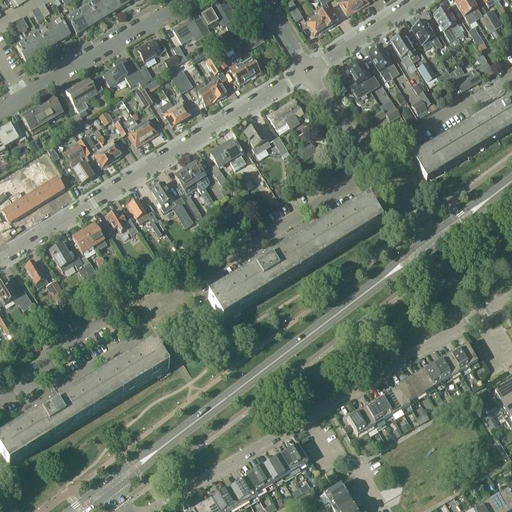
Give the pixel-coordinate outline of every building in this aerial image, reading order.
[(20,6),(16,0),(7,0),(14,9),(20,6)] [(108,17),(98,0),(89,0),(85,3),(88,7),(98,23),(108,17)] [(112,0),(98,0),(108,17),(119,10),(112,0)] [(130,4),(127,0),(112,0),(119,10),(130,4)] [(317,0),(322,8),(314,13),(326,32),(332,29),(331,27),(335,24),(324,6),(329,3),(326,0),(317,0)] [(359,12),(350,0),(345,0),(338,4),(348,19),(359,12)] [(350,0),(359,12),(369,6),(365,0),(350,0)] [(476,23),(461,0),(458,0),(454,3),(464,18),(469,27),(476,23)] [(477,10),(470,0),(461,0),(476,23),(480,20),(490,36),(496,32),(486,15),(482,18),(477,10)] [(495,5),(491,0),(482,0),(486,5),(489,9),(495,5)] [(491,0),(495,5),(502,16),(507,25),(511,23),(505,14),(499,3),(502,1),(500,0),(491,0)] [(285,7),(295,24),(302,19),(292,2),(285,7)] [(200,19),(207,31),(219,24),(222,28),(236,20),(227,4),(213,12),(211,9),(198,16),(200,19)] [(43,6),(37,10),(44,20),(49,16),(43,6)] [(98,23),(88,7),(76,14),(87,30),(98,23)] [(446,9),(439,13),(456,40),(465,34),(458,24),(456,25),(446,9)] [(44,20),(37,10),(31,13),(37,24),(44,20)] [(486,15),(496,32),(502,28),(492,12),(486,15)] [(326,32),(314,13),(313,13),(317,18),(306,24),(315,37),(318,35),(319,36),(326,32)] [(439,13),(433,17),(449,44),(456,40),(439,13)] [(87,30),(76,14),(66,20),(76,37),(87,30)] [(240,29),(251,22),(247,16),(226,29),(229,34),(238,28),(239,29),(240,29)] [(207,31),(200,19),(187,27),(186,24),(172,32),(181,46),(193,39),(196,44),(210,35),(207,31)] [(27,30),(23,23),(21,20),(15,23),(22,33),(23,35),(27,33),(26,31),(27,30)] [(49,28),(59,44),(69,37),(60,21),(49,28)] [(424,22),(418,27),(431,48),(434,53),(441,49),(424,22)] [(22,33),(15,23),(9,27),(16,37),(22,33)] [(431,48),(418,27),(411,31),(425,52),(431,48)] [(49,28),(38,35),(47,51),(59,44),(49,28)] [(474,30),(468,34),(480,53),(486,49),(474,30)] [(257,33),(246,39),(243,41),(250,52),(263,44),(257,33)] [(47,51),(38,35),(27,42),(37,58),(47,51)] [(403,36),(396,40),(412,65),(419,61),(403,36)] [(412,65),(396,40),(390,44),(400,60),(406,69),(412,65)] [(37,58),(27,42),(15,49),(25,65),(37,58)] [(153,43),(137,52),(144,65),(160,55),(166,52),(160,42),(154,45),(153,43)] [(504,45),(493,52),(497,58),(508,51),(507,50),(505,46),(504,45)] [(178,48),(173,52),(180,65),(186,61),(178,48)] [(391,79),(392,80),(399,76),(381,49),(375,53),(391,79)] [(375,53),(368,57),(382,79),(382,78),(385,83),(391,79),(375,53)] [(175,56),(164,63),(165,66),(169,72),(181,66),(177,59),(175,56)] [(487,64),(482,56),(476,60),(481,67),(487,64)] [(199,63),(195,57),(190,60),(194,67),(199,63)] [(250,57),(239,64),(241,67),(250,82),(255,78),(255,77),(260,74),(250,57)] [(146,85),(138,71),(133,74),(124,59),(113,66),(115,70),(103,77),(109,88),(117,84),(116,82),(123,77),(130,89),(138,84),(140,89),(146,85)] [(207,64),(206,65),(211,74),(214,78),(221,74),(222,74),(213,60),(207,64)] [(370,79),(360,62),(353,66),(370,93),(376,89),(370,79)] [(239,64),(228,70),(231,74),(239,87),(244,84),(245,85),(250,82),(241,67),(239,64)] [(439,84),(427,65),(417,71),(427,86),(427,85),(430,90),(439,84)] [(370,93),(353,66),(347,70),(356,85),(350,89),(358,101),(370,93)] [(469,73),(464,77),(463,77),(471,89),(481,83),(473,69),(469,72),(469,73)] [(175,75),(172,71),(167,74),(169,79),(175,75)] [(182,72),(176,76),(187,93),(192,89),(182,72)] [(458,76),(459,78),(452,81),(453,83),(454,83),(461,95),(471,89),(463,77),(464,77),(462,73),(458,76)] [(205,86),(208,89),(216,102),(221,99),(222,100),(227,98),(226,96),(220,86),(219,87),(214,78),(211,74),(208,76),(212,82),(205,86)] [(176,76),(170,80),(181,97),(187,93),(176,76)] [(450,78),(442,83),(440,84),(444,91),(455,85),(453,83),(452,81),(450,78)] [(88,109),(84,103),(103,92),(95,79),(90,82),(89,81),(78,88),(79,89),(76,91),(72,90),(66,94),(79,115),(85,111),(88,109)] [(426,94),(420,85),(413,89),(419,98),(426,110),(433,106),(426,94)] [(195,91),(206,109),(216,102),(208,89),(202,93),(199,88),(195,91)] [(147,90),(140,94),(147,106),(148,106),(149,109),(156,104),(147,90)] [(147,106),(140,94),(139,93),(133,97),(141,110),(147,106)] [(400,105),(405,102),(401,96),(396,99),(400,105)] [(174,110),(173,111),(181,123),(191,117),(192,116),(184,103),(181,100),(179,101),(177,103),(180,106),(174,110)] [(511,102),(505,106),(502,100),(491,106),(494,113),(413,162),(425,182),(511,129),(511,102)] [(37,110),(46,125),(62,116),(53,101),(37,110)] [(303,115),(294,101),(275,114),(281,123),(282,122),(288,131),(289,131),(290,132),(300,126),(296,120),(303,115)] [(420,102),(411,108),(418,119),(427,113),(420,102)] [(160,110),(159,110),(162,116),(171,130),(181,123),(173,111),(174,110),(173,109),(170,103),(169,104),(163,107),(160,110)] [(370,110),(374,117),(367,121),(371,127),(385,118),(377,105),(370,110)] [(406,109),(399,113),(407,125),(414,121),(406,109)] [(46,125),(37,110),(21,120),(30,134),(46,125)] [(389,125),(400,118),(394,110),(384,116),(389,125)] [(112,124),(112,123),(105,113),(98,117),(105,128),(112,124)] [(281,123),(275,114),(267,119),(276,133),(276,132),(279,137),(288,131),(282,122),(281,123)] [(117,125),(114,127),(122,140),(128,136),(135,148),(139,146),(140,147),(147,143),(138,129),(134,124),(133,122),(133,121),(132,119),(123,125),(121,123),(120,123),(117,125)] [(138,128),(138,129),(147,143),(153,138),(153,137),(156,135),(148,122),(138,128)] [(0,134),(0,135),(0,134),(0,145),(4,153),(10,149),(9,147),(18,142),(19,144),(26,141),(16,124),(10,128),(9,126),(0,131),(0,134)] [(270,149),(266,143),(257,128),(244,136),(254,150),(252,151),(256,158),(270,149)] [(100,137),(97,132),(94,134),(101,146),(103,145),(102,143),(104,142),(101,137),(100,137)] [(298,138),(304,147),(312,142),(306,133),(298,138)] [(71,136),(68,138),(75,149),(78,147),(77,144),(71,136)] [(279,139),(272,143),(278,153),(285,150),(279,139)] [(84,140),(77,144),(78,147),(86,158),(86,159),(93,155),(94,156),(102,169),(105,167),(106,168),(113,164),(104,150),(98,154),(96,151),(92,153),(91,151),(84,140)] [(110,146),(104,150),(113,164),(119,160),(118,158),(122,156),(114,144),(112,141),(108,143),(110,146)] [(34,142),(29,145),(35,156),(40,154),(34,142)] [(226,145),(220,148),(221,149),(221,150),(229,164),(235,173),(246,166),(232,143),(227,146),(226,145)] [(298,153),(301,158),(310,152),(313,150),(310,145),(307,147),(298,153)] [(75,149),(65,155),(71,165),(70,167),(82,186),(93,179),(84,164),(84,165),(81,161),(86,158),(78,147),(75,149)] [(221,150),(210,156),(218,170),(229,164),(221,150)] [(313,156),(310,152),(301,158),(304,163),(313,156)] [(195,165),(185,172),(197,191),(197,190),(199,194),(207,190),(209,188),(209,185),(208,183),(205,178),(204,179),(195,165)] [(307,175),(308,176),(312,184),(320,179),(315,170),(307,175)] [(191,199),(189,195),(197,191),(185,172),(174,179),(183,193),(184,192),(187,197),(182,200),(179,196),(178,197),(185,207),(196,225),(197,224),(195,221),(200,218),(201,217),(190,200),(191,199)] [(64,193),(53,174),(45,179),(43,177),(0,202),(0,232),(8,227),(55,198),(55,199),(64,193)] [(229,187),(221,175),(215,179),(223,190),(229,187)] [(164,215),(171,211),(176,208),(173,203),(174,203),(163,186),(151,194),(164,215)] [(149,219),(138,202),(128,208),(139,226),(149,220),(152,225),(156,223),(152,217),(149,219)] [(247,277),(248,280),(209,303),(221,323),(381,225),(369,205),(271,266),(267,259),(251,269),(253,273),(247,277)] [(206,241),(196,225),(185,207),(178,211),(190,228),(201,244),(206,241)] [(237,212),(230,216),(237,227),(244,223),(237,212)] [(127,230),(124,225),(126,224),(122,218),(120,219),(116,213),(107,218),(114,230),(117,228),(121,234),(127,230)] [(237,227),(230,216),(218,224),(224,235),(237,227)] [(157,224),(152,227),(151,228),(158,240),(164,236),(157,224)] [(107,247),(105,243),(94,226),(84,232),(94,249),(96,254),(107,247)] [(94,249),(84,232),(73,239),(83,256),(94,249)] [(60,271),(72,264),(61,246),(49,253),(60,271)] [(34,263),(33,263),(24,269),(38,292),(48,286),(34,263)] [(90,265),(84,269),(89,277),(92,281),(97,277),(90,265)] [(84,269),(83,266),(76,270),(83,281),(89,277),(84,269)] [(130,275),(125,267),(114,274),(119,282),(130,275)] [(24,294),(17,298),(6,282),(0,285),(0,302),(3,307),(14,300),(19,307),(23,314),(33,309),(24,294)] [(72,311),(56,283),(46,288),(56,306),(58,305),(64,302),(66,306),(69,312),(72,311)] [(13,334),(1,312),(0,312),(0,327),(6,338),(13,334)] [(16,354),(23,350),(20,345),(13,348),(16,354)] [(473,357),(467,346),(458,352),(468,369),(477,364),(477,363),(473,357)] [(35,424),(0,445),(0,454),(8,468),(168,370),(156,350),(58,410),(54,404),(38,414),(40,418),(33,422),(35,424)] [(9,364),(14,361),(8,352),(4,354),(9,364)] [(21,362),(30,357),(27,352),(26,353),(25,352),(18,357),(21,362)] [(460,375),(468,369),(458,352),(449,357),(460,375)] [(451,380),(460,375),(449,357),(440,362),(451,380)] [(443,385),(451,380),(440,362),(432,367),(443,385)] [(434,390),(443,385),(432,367),(423,372),(434,390)] [(415,377),(425,395),(434,390),(423,372),(415,377)] [(425,395),(415,377),(406,382),(417,400),(425,395)] [(409,408),(410,407),(408,405),(417,400),(406,382),(397,388),(399,390),(409,408)] [(494,394),(499,403),(511,395),(511,383),(511,384),(494,394)] [(472,388),(473,392),(474,394),(480,391),(477,385),(472,388)] [(409,408),(399,390),(390,395),(401,413),(403,417),(412,412),(409,408)] [(381,400),(392,418),(401,413),(390,395),(381,400)] [(511,395),(499,403),(505,412),(511,407),(511,395)] [(392,418),(381,400),(373,405),(383,423),(392,418)] [(383,423),(373,405),(364,410),(375,428),(383,423)] [(437,416),(446,411),(443,406),(434,410),(437,416)] [(375,428),(364,410),(356,416),(366,433),(375,428)] [(483,418),(486,423),(487,423),(493,419),(490,414),(483,418)] [(429,421),(425,415),(417,420),(420,426),(429,421)] [(366,433),(356,416),(347,421),(357,439),(366,433)] [(498,427),(493,420),(488,423),(492,431),(498,427)] [(400,429),(404,436),(411,431),(407,425),(400,429)] [(402,436),(398,430),(393,433),(397,440),(402,436)] [(379,442),(374,445),(378,452),(383,448),(379,442)] [(297,448),(288,453),(298,471),(307,466),(306,464),(310,462),(308,459),(304,451),(300,453),(297,448)] [(288,453),(279,458),(290,476),(298,471),(288,453)] [(279,458),(271,464),(281,481),(290,476),(279,458)] [(271,464),(262,469),(273,486),(281,481),(271,464)] [(262,469),(254,474),(264,491),(273,486),(262,469)] [(331,472),(325,476),(329,484),(336,480),(331,472)] [(254,474),(245,479),(246,481),(255,497),(256,496),(264,492),(264,491),(254,474)] [(246,481),(237,486),(248,504),(257,499),(255,497),(246,481)] [(333,491),(330,485),(319,491),(323,497),(333,491)] [(237,486),(229,491),(239,509),(248,504),(237,486)] [(305,488),(302,489),(305,494),(310,491),(307,486),(305,488)] [(328,506),(346,495),(340,486),(333,491),(323,497),(328,506)] [(229,491),(220,497),(229,511),(234,511),(239,509),(229,491)] [(299,491),(292,495),(295,500),(298,498),(302,496),(299,491)] [(511,511),(511,500),(507,492),(498,498),(506,511),(511,511)] [(346,495),(328,506),(331,511),(337,511),(351,504),(346,495)] [(229,511),(220,497),(212,502),(217,511),(229,511)] [(289,497),(282,501),(285,506),(292,502),(289,497)] [(506,511),(498,498),(489,503),(494,511),(506,511)] [(217,511),(212,502),(203,507),(206,511),(217,511)] [(494,511),(489,503),(480,508),(482,511),(494,511)]
